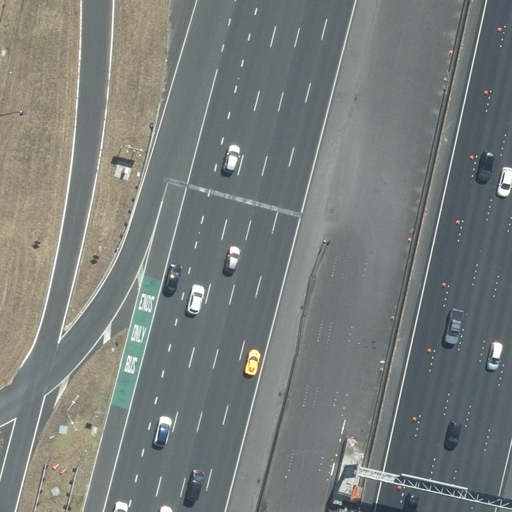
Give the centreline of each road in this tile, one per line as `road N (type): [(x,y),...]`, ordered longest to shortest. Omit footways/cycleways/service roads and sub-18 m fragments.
road 1 (motorway): [(203,511),(333,0)]
road 2 (motorway): [(0,511),(75,221),(97,0)]
road 3 (motorway): [(511,121),(428,511)]
